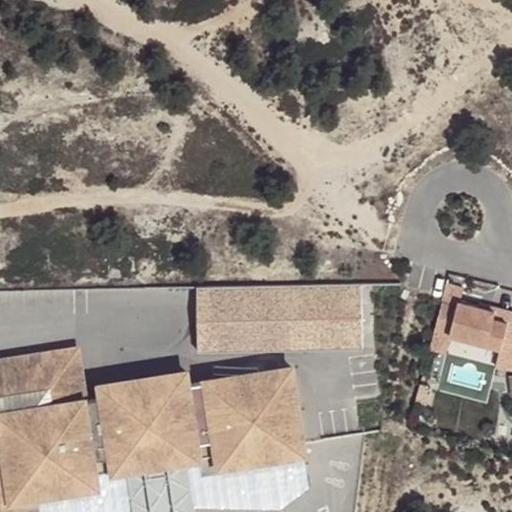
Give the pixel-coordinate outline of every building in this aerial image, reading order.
[(448,280),(443,300),(458,304),(460,299),(462,300),(466,285),(448,280)] [(363,283),(199,288),(198,349),(363,345),(363,283)] [(462,300),(460,299),(458,304),(443,300),(435,329),(442,331),(502,347),(509,320),(495,316),(497,309),(462,300)] [(437,348),(442,331),(435,329),(430,346),(437,348)] [(0,511),(35,511),(33,494),(98,484),(96,473),(114,470),(109,443),(194,430),(198,457),(216,455),(217,465),(302,452),(289,367),(187,384),(185,373),(100,386),(102,397),(85,399),(77,349),(0,361),(0,511)] [(427,384),(420,382),(415,401),(422,402),(427,384)] [(194,430),(109,443),(114,470),(128,468),(135,511),(195,511),(187,459),(198,457),(194,430)]
